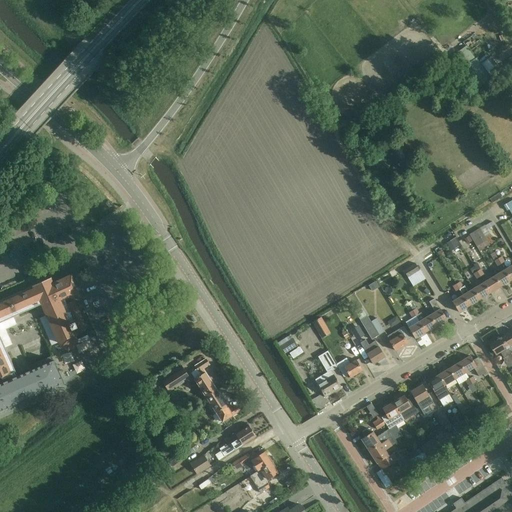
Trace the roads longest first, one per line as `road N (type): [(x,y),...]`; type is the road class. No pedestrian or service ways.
road 1 (tertiary): [(294,437),(117,172)]
road 2 (secondary): [(117,172),(177,105),(245,0)]
road 3 (secondary): [(0,152),(140,0)]
road 4 (residential): [(329,415),(469,333)]
road 5 (tertiary): [(117,172),(0,65)]
road 6 (residential): [(407,511),(511,442)]
